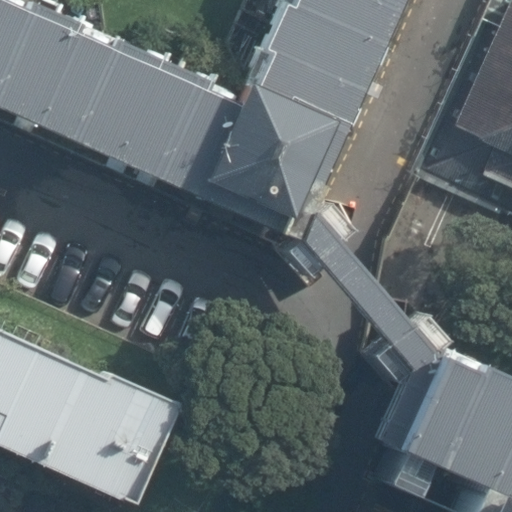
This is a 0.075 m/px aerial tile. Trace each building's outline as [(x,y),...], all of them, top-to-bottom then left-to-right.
[(249,84),(241,81),(236,93),(212,83),(214,78),(180,63),(109,32),(93,25),(94,23),(60,8),(40,0),(36,0),(33,9),(11,0),(0,0),(0,111),(11,116),(14,110),(17,111),(11,126),(33,136),(40,121),(110,152),(103,166),(123,175),(130,159),(143,164),(136,179),(155,187),(161,173),(289,232),(304,239),(312,219),(355,121),(252,76),(250,80),(249,84)] [(252,76),(355,121),(408,0),(286,0),(275,25),(255,68),(252,76)] [(511,29),(448,174),(511,202),(511,29)] [(340,251),(312,219),(304,239),(289,232),(331,283),(368,327),(385,347),(401,366),(369,438),(387,448),(429,357),(421,348),(394,315),(374,292),(340,251)] [(0,446),(126,502),(171,400),(100,369),(97,375),(0,332),(0,446)] [(511,511),(511,385),(469,366),(468,369),(431,351),(429,357),(426,363),(387,448),(419,461),(483,489),(472,511),(511,511)] [(419,461),(387,448),(374,478),(384,483),(405,493),(447,511),(472,511),(483,489),(419,461)]
